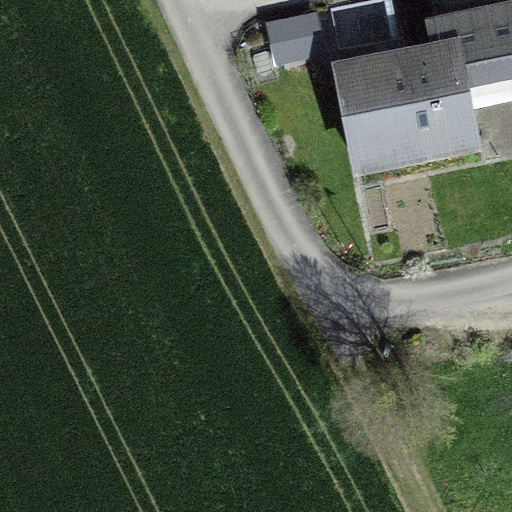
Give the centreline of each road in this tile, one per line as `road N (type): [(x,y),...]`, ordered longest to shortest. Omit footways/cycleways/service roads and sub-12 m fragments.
road 1 (track): [(338,318),(432,511)]
road 2 (track): [(511,286),(338,318)]
